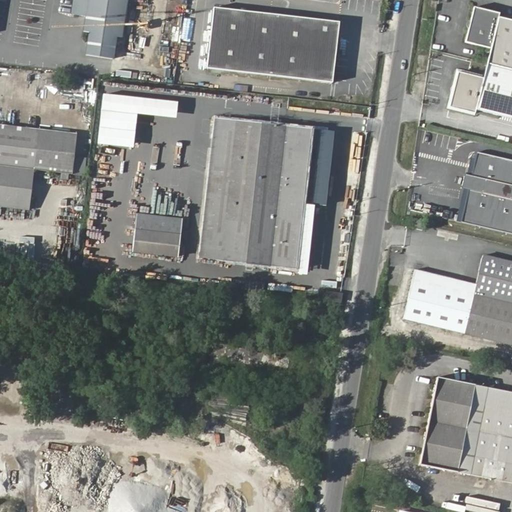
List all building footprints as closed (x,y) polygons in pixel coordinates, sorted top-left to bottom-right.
[(130,0),(78,0),(76,14),(90,16),(88,32),(93,33),(90,55),(117,59),(120,36),(125,37),(130,0)] [(343,24),(218,9),(210,69),(336,84),(343,24)] [(474,9),(465,45),(488,51),(485,65),(511,71),(511,22),(498,19),(499,15),(474,9)] [(481,78),(458,73),(449,109),(475,115),(475,112),(511,121),(511,71),(485,65),(481,78)] [(177,101),(102,92),(97,143),(132,147),(136,113),(175,117),(177,101)] [(220,122),(207,262),(301,270),(314,132),(220,122)] [(0,165),(36,170),(40,131),(0,126),(0,165)] [(81,136),(40,131),(36,170),(76,175),(81,136)] [(466,206),(511,217),(511,159),(478,152),(473,177),(470,188),(466,206)] [(36,170),(0,165),(0,202),(32,206),(36,170)] [(463,187),(470,188),(473,177),(465,174),(463,187)] [(511,234),(511,217),(466,206),(462,222),(511,234)] [(141,215),(136,254),(182,259),(186,220),(141,215)] [(476,286),(464,337),(511,347),(511,266),(482,259),(476,286)] [(476,286),(415,272),(403,323),(464,337),(476,286)] [(185,274),(183,286),(319,301),(319,290),(185,274)] [(327,303),(343,305),(344,298),(327,297),(327,303)] [(511,393),(438,378),(419,466),(511,485),(511,393)] [(412,505),(421,506),(422,498),(413,497),(412,505)]
